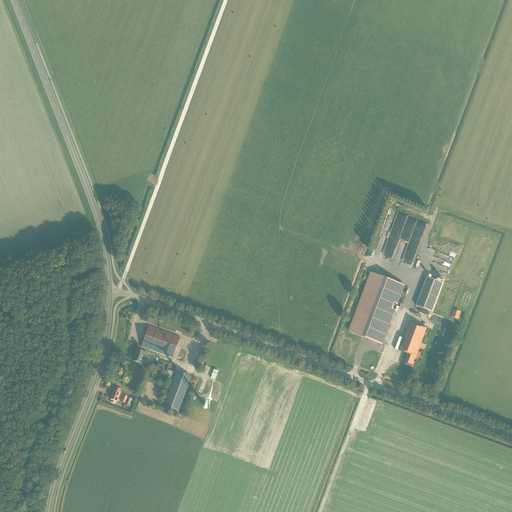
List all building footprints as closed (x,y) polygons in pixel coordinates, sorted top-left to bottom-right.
[(394,214),(387,211),(372,252),(380,255),(394,214)] [(409,234),(414,220),(407,218),(403,232),(409,234)] [(404,285),(371,273),(349,332),(382,344),(404,285)] [(444,284),(427,278),(416,306),(433,312),(444,284)] [(452,317),(459,319),(461,312),(454,309),(452,317)] [(412,366),(415,358),(416,358),(416,357),(419,358),(421,353),(418,352),(427,329),(410,322),(400,351),(408,354),(404,363),(412,366)] [(172,359),(180,337),(150,326),(142,347),(141,351),(137,349),(133,361),(141,363),(145,352),(146,349),(172,359)] [(164,406),(179,412),(192,377),(177,371),(164,406)] [(121,392),(120,392),(121,389),(116,387),(115,390),(115,389),(110,402),(115,404),(116,402),(117,402),(121,392)]
